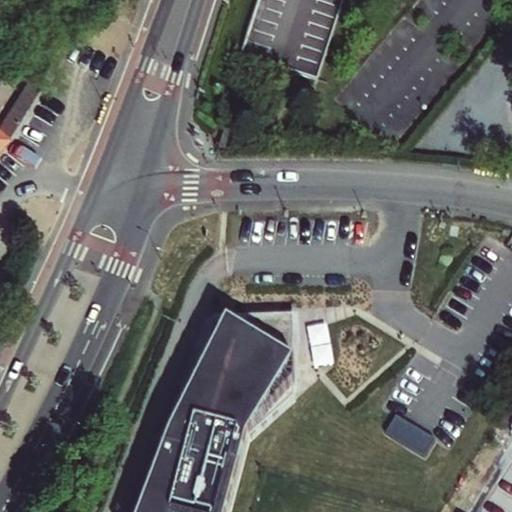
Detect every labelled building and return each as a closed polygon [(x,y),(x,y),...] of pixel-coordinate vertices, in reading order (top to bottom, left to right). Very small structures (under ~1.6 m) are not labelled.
[(359,0),(272,0),(247,76),(326,102),(359,0)] [(28,78),(7,114),(19,122),(42,87),(28,78)] [(0,150),(5,145),(19,122),(7,114),(0,126),(0,150)] [(295,320),(215,325),(143,511),(231,511),(251,443),(296,401),(296,382),(295,320)] [(443,435),(401,409),(389,431),(430,456),(443,435)]
